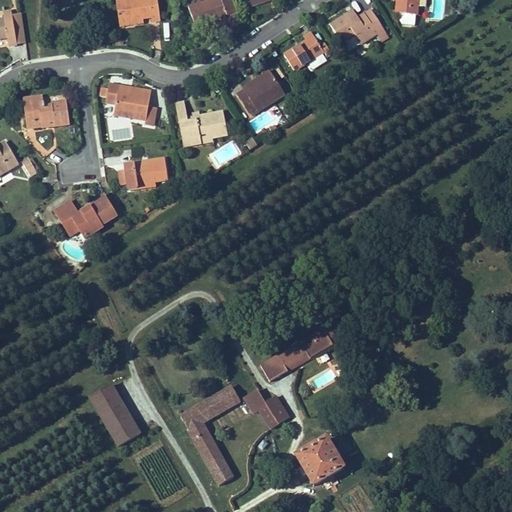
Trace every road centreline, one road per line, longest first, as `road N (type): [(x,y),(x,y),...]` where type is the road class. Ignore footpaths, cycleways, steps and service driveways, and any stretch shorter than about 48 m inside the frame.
road 1 (residential): [(209,511),(126,359),(127,335),(189,291),(214,303),(301,430),(268,486)]
road 2 (residential): [(74,61),(122,58),(190,75),(323,0)]
road 3 (residential): [(74,61),(93,159),(74,168)]
